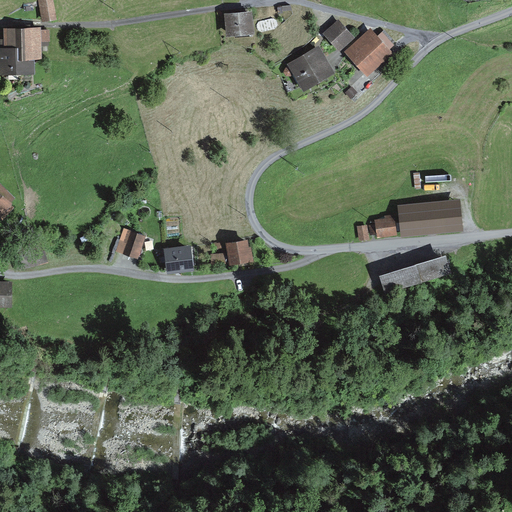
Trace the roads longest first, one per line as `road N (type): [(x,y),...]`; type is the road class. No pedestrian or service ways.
road 1 (unclassified): [(511,10),(435,41),(363,113),(273,156),(255,177),(249,204),(262,234),(289,250),(511,232)]
road 2 (track): [(435,41),(285,0),(112,23),(0,22)]
road 3 (track): [(0,272),(92,268),(177,278),(287,267),(322,250)]
